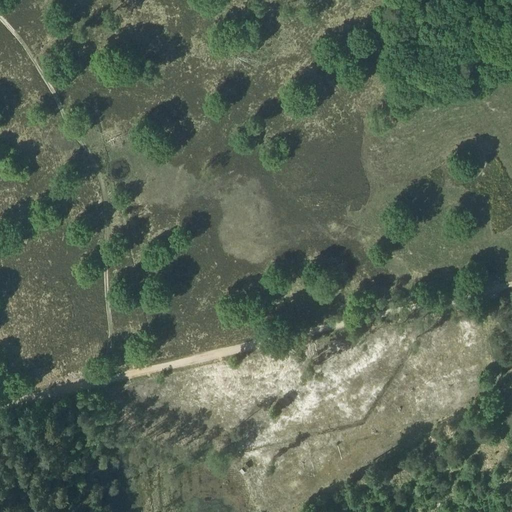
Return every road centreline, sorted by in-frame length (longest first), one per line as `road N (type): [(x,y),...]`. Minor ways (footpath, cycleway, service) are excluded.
road 1 (unknown): [(511,276),(0,400)]
road 2 (track): [(511,289),(106,382)]
